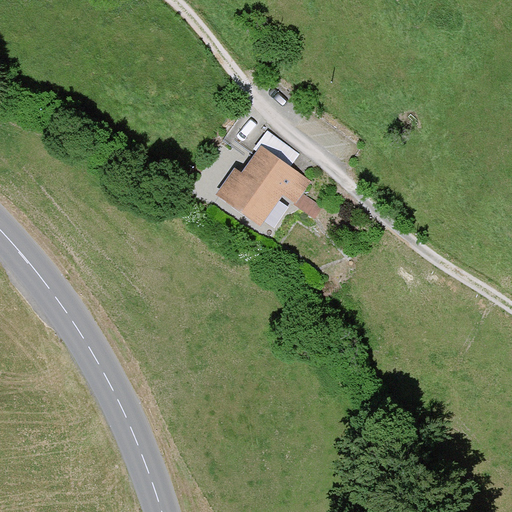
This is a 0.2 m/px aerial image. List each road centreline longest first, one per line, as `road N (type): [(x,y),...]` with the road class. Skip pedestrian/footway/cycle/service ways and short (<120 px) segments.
road 1 (track): [(174,0),(271,114),(441,261),(511,309)]
road 2 (secondary): [(161,511),(101,368),(0,230)]
